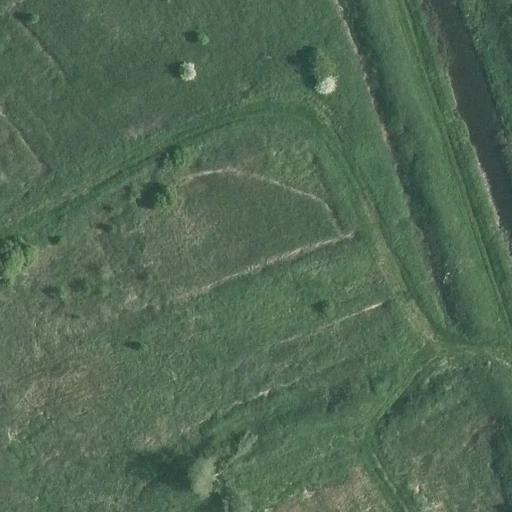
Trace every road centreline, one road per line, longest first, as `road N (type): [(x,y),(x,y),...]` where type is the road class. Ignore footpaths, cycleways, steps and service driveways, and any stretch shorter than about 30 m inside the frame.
road 1 (track): [(0,218),(171,138),(264,113),(328,135),(373,228),(447,346),(511,399)]
road 2 (track): [(404,0),(511,324)]
